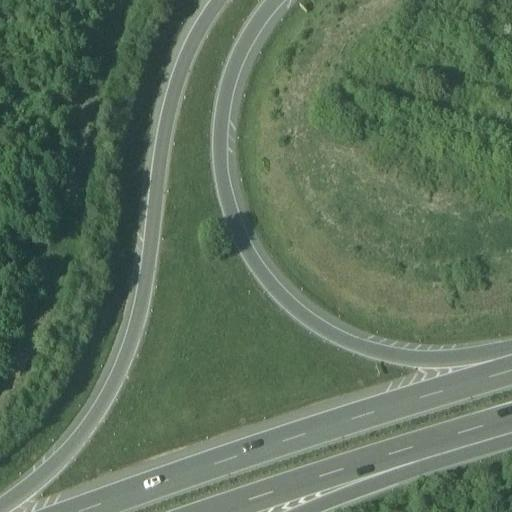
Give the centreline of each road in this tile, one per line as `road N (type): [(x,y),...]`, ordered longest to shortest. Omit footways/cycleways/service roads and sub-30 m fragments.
road 1 (motorway): [(511,341),(448,350),(376,343),(310,313),(264,272),(228,205),(219,130),(234,57),(268,0)]
road 2 (motorway): [(212,0),(167,102),(139,294),(120,357),(69,438),(0,499)]
road 3 (motorway): [(511,359),(48,511)]
road 4 (motorway): [(185,511),(511,409)]
road 5 (motorway): [(285,511),(511,424)]
